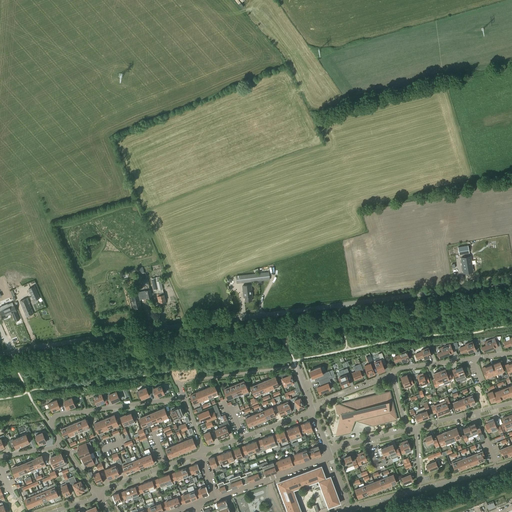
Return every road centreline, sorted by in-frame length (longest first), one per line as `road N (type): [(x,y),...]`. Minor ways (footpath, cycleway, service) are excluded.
road 1 (unclassified): [(511,282),(0,352)]
road 2 (residential): [(61,443),(53,415),(175,398),(187,404),(202,452)]
road 3 (residential): [(350,508),(511,463)]
road 4 (residential): [(391,377),(400,368),(511,352)]
